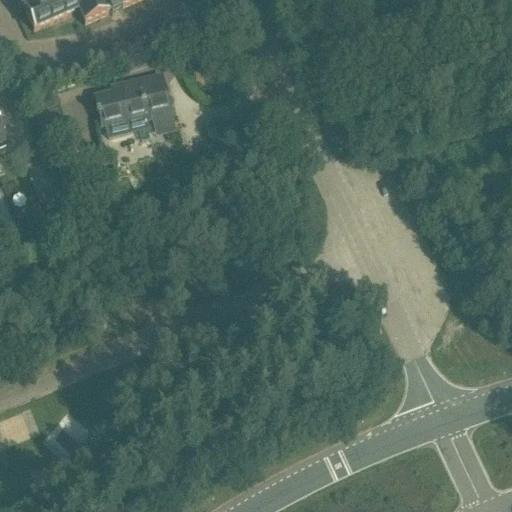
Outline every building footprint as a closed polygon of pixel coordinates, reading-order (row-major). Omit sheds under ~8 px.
[(15,0),(17,2),(19,1),(20,5),(16,6),(20,14),(23,12),(25,15),(23,16),(32,37),(77,16),(83,30),(107,19),(106,17),(109,16),(111,20),(119,16),(117,13),(120,11),(121,13),(144,2),(143,0),(15,0)] [(111,99),(93,102),(96,117),(99,130),(104,129),(107,144),(139,136),(141,145),(149,143),(147,134),(148,134),(147,127),(151,126),(151,124),(151,122),(154,122),(168,119),(160,82),(110,92),(111,99)] [(55,95),(34,104),(40,117),(61,107),(55,95)] [(43,163),(24,171),(39,209),(45,207),(47,214),(62,208),(43,163)] [(81,211),(91,207),(89,202),(83,198),(77,201),(81,211)] [(63,225),(46,221),(43,237),(60,241),(63,225)] [(0,250),(7,266),(35,255),(28,239),(0,250)]
